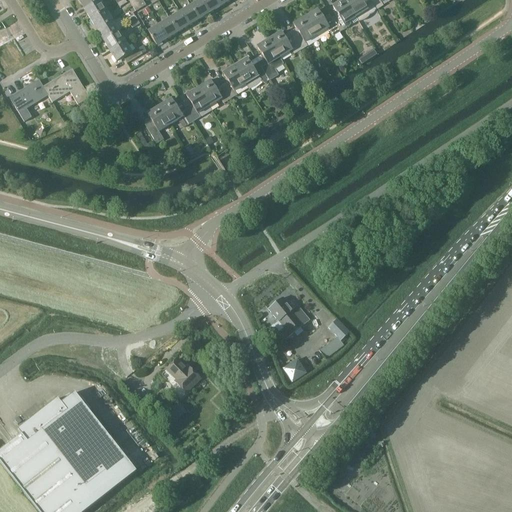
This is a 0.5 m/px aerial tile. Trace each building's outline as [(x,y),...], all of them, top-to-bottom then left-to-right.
[(78,0),(84,9),(85,9),(99,0),(78,0)] [(100,0),(99,0),(85,9),(84,9),(90,20),(106,10),(100,0)] [(142,0),(137,3),(141,9),(146,5),(142,0)] [(199,0),(190,6),(199,20),(209,13),(201,0),(199,0)] [(201,0),(209,13),(220,7),(215,0),(201,0)] [(342,0),(332,6),(335,11),(334,12),(336,16),(331,18),(340,32),(350,26),(358,21),(356,18),(344,0),(342,0)] [(370,0),(344,0),(356,18),(358,21),(365,17),(376,10),(370,0)] [(385,0),(370,0),(376,10),(383,6),(381,3),(385,0)] [(132,6),(136,12),(141,9),(137,3),(132,6)] [(180,12),(188,26),(199,20),(190,6),(180,12)] [(97,31),(98,30),(113,21),(106,10),(90,20),(97,31)] [(317,10),(305,17),(317,36),(328,29),(333,37),(340,32),(331,18),(325,23),(317,10)] [(169,19),(178,33),(188,26),(180,12),(169,19)] [(128,21),(130,25),(137,20),(135,17),(128,21)] [(305,43),(317,36),(305,17),(293,25),(296,29),(295,30),(297,34),(292,36),(301,51),(307,47),(305,43)] [(158,25),(167,39),(178,33),(169,19),(158,25)] [(137,20),(130,25),(132,29),(140,24),(137,20)] [(113,21),(98,30),(97,31),(103,41),(119,32),(113,21)] [(148,32),(156,46),(167,39),(158,25),(148,32)] [(110,52),(111,51),(126,42),(119,32),(103,41),(110,52)] [(281,32),(269,40),(280,59),(292,52),(294,55),(301,51),(292,36),(285,40),(281,32)] [(257,47),(262,55),(261,56),(262,60),(258,63),(267,77),(273,73),(269,66),(280,59),(269,40),(257,47)] [(126,42),(111,51),(110,52),(116,63),(123,59),(127,64),(142,55),(138,49),(132,52),(126,42)] [(154,49),(149,52),(152,58),(158,55),(154,49)] [(373,50),(358,60),(361,64),(376,54),(373,50)] [(246,59),(235,66),(246,85),(249,90),(250,90),(252,89),(253,88),(255,87),(257,86),(258,85),(259,83),(261,82),(261,81),(264,84),(269,81),(267,77),(258,63),(253,66),(250,63),(249,63),(246,59)] [(228,82),(221,85),(230,100),(237,95),(235,92),(246,85),(235,66),(223,73),(228,82)] [(65,77),(64,75),(43,87),(39,80),(38,80),(53,103),(70,92),(78,106),(90,98),(73,72),(65,77)] [(38,80),(18,93),(19,95),(11,101),(24,123),(31,118),(26,110),(48,96),(52,103),(53,103),(38,80)] [(210,81),(198,88),(210,107),(221,100),(223,104),(230,100),(221,85),(215,89),(210,81)] [(191,104),(185,108),(193,122),(200,118),(198,114),(210,107),(198,88),(186,96),(191,104)] [(7,89),(2,92),(6,99),(11,96),(7,89)] [(171,99),(159,107),(170,126),(178,121),(183,129),(193,122),(185,108),(178,112),(171,99)] [(145,126),(156,145),(163,140),(159,133),(170,126),(159,107),(147,114),(152,122),(145,126)] [(141,133),(136,135),(144,149),(148,146),(141,133)] [(210,137),(205,140),(209,146),(214,143),(210,137)] [(190,146),(185,149),(190,157),(196,154),(190,146)] [(273,336),(281,344),(309,321),(297,307),(292,311),(282,299),(269,310),(278,322),(274,325),(279,332),(273,336)] [(349,334),(336,321),(328,329),(337,338),(340,342),(349,334)] [(324,360),(343,346),(337,338),(318,352),(324,360)] [(175,382),(186,394),(200,379),(189,368),(187,369),(177,360),(166,370),(176,380),(175,382)] [(297,360),(283,369),(292,383),(306,374),(297,360)] [(84,511),(136,472),(74,393),(61,404),(57,399),(18,430),(21,435),(0,451),(0,463),(38,511),(84,511)] [(161,416),(167,425),(186,413),(179,404),(175,406),(161,416)] [(201,488),(206,484),(201,478),(196,482),(201,488)]
